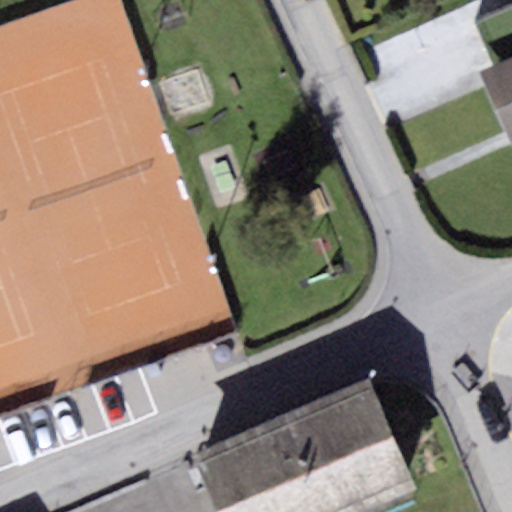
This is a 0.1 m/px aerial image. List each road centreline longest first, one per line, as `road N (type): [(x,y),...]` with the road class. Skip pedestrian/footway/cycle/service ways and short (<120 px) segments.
road 1 (residential): [(454,319),(0,506)]
road 2 (residential): [(305,0),(454,319)]
road 3 (residential): [(454,319),(511,452)]
